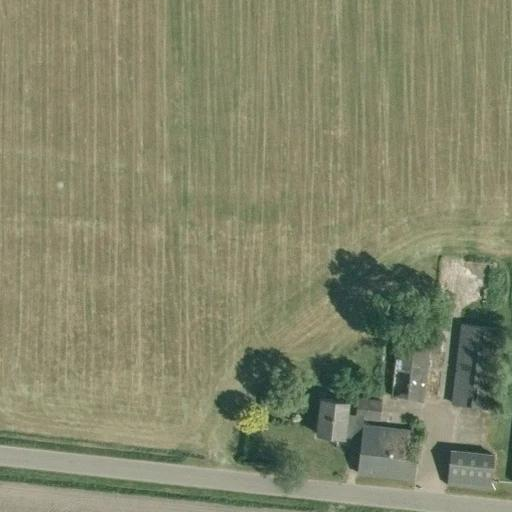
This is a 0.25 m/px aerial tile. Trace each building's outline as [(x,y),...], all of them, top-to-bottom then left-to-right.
[(496,409),(506,328),(461,323),(451,403),(496,409)] [(391,396),(423,399),(426,372),(430,335),(398,331),(396,342),(382,342),(378,382),(392,384),(391,396)] [(382,400),(359,397),(356,414),(380,418),(382,400)] [(349,401),(321,398),(317,433),(361,438),(362,425),(363,416),(356,414),(347,413),(349,401)] [(361,438),(357,472),(414,478),(419,431),(362,425),(361,438)] [(490,488),(493,454),(451,449),(448,483),(490,488)]
